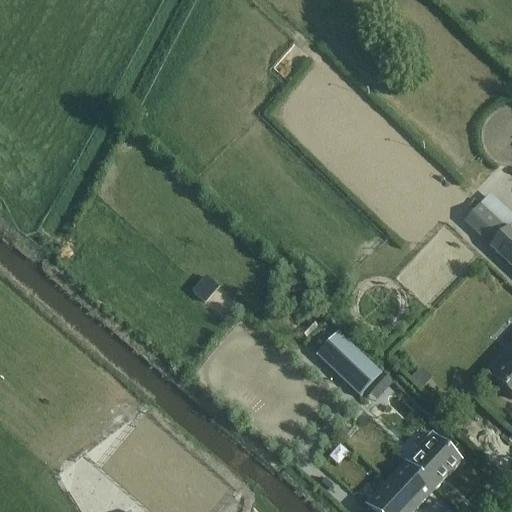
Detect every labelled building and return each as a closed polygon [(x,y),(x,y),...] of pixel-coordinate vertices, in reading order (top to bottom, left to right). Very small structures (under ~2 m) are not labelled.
[(466,223),(493,248),(510,230),(511,226),(511,220),(488,198),(466,223)] [(511,231),(510,230),(493,248),(490,250),(511,270),(511,231)] [(236,312),(191,369),(271,434),(293,432),(304,419),(303,405),(313,404),(324,391),(311,380),(304,388),(288,390),(281,398),(278,357),(268,357),(258,350),(262,344),(262,333),(236,312)] [(312,323),(301,334),(307,340),(318,328),(312,323)] [(360,400),(382,377),(339,335),(316,359),(338,379),(360,400)] [(511,361),(511,362),(505,357),(490,372),(497,377),(494,381),(511,397),(511,361)] [(471,425),(487,433),(492,423),(476,415),(471,425)] [(355,429),(322,464),(339,480),(372,445),(355,429)] [(372,511),(416,511),(461,464),(432,437),(367,507),(372,511)] [(482,470),(468,482),(480,496),(494,484),(482,470)]
